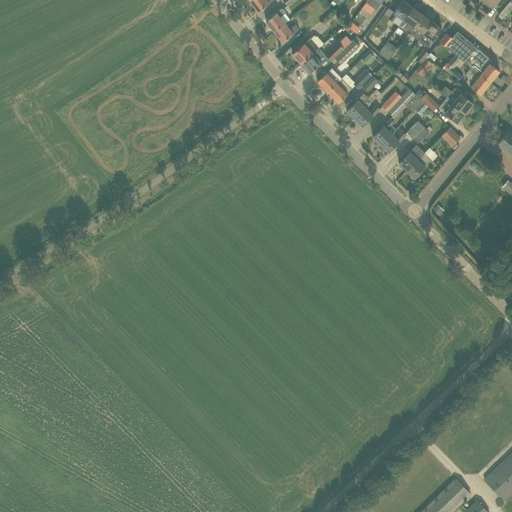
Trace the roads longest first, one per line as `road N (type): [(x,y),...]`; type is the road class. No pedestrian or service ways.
road 1 (unclassified): [(0,279),(285,87)]
road 2 (unclassified): [(323,511),(511,331)]
road 3 (tertiary): [(412,214),(285,87)]
road 4 (unclassified): [(412,214),(511,91)]
road 5 (tertiary): [(511,318),(412,214)]
